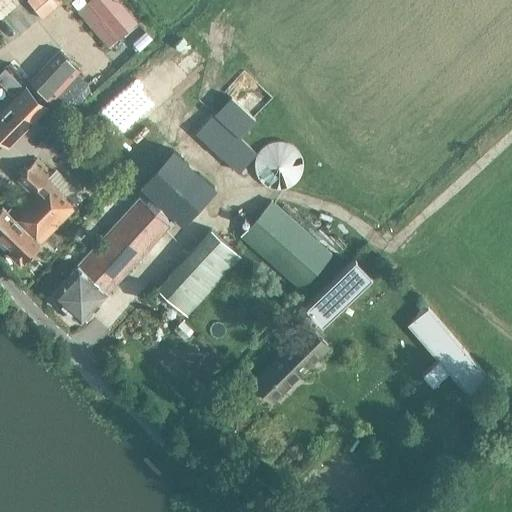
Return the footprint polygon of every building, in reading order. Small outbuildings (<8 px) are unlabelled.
[(29,0),(43,17),(63,0),(29,0)] [(84,0),(77,6),(109,45),(139,21),(121,0),(84,0)] [(51,102),(80,70),(60,51),(30,82),(51,102)] [(0,72),(0,82),(12,94),(21,85),(4,68),(0,72)] [(0,137),(8,145),(46,107),(26,88),(0,113),(0,137)] [(255,120),(230,96),(196,131),(239,171),(256,153),(239,137),(255,120)] [(304,143),(258,141),(256,183),(302,185),(304,143)] [(214,187),(173,149),(140,184),(182,222),(214,187)] [(20,263),(76,206),(47,177),(51,173),(36,158),(17,178),(32,192),(14,211),(10,208),(7,211),(2,207),(0,209),(0,235),(13,248),(9,252),(20,263)] [(107,293),(170,224),(139,196),(77,264),(77,265),(51,294),(54,297),(53,301),(59,306),(63,305),(67,309),(67,313),(73,319),(76,318),(80,321),(106,292),(107,293)] [(332,253),(274,203),(272,201),(241,236),(301,288),(332,253)] [(187,315),(241,255),(211,228),(157,287),(187,315)] [(355,259),(304,307),(321,325),(372,277),(355,259)] [(427,307),(412,321),(443,357),(439,360),(423,374),(433,386),(449,372),(453,369),(473,392),(489,378),(427,307)] [(300,374),(329,346),(308,325),(251,381),(272,402),(295,379),(298,383),(303,377),(300,374)]
